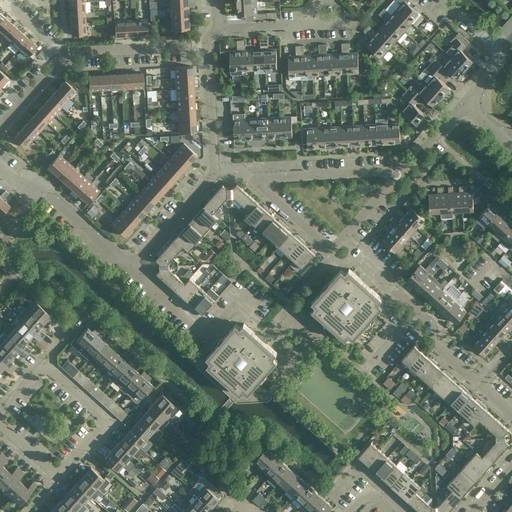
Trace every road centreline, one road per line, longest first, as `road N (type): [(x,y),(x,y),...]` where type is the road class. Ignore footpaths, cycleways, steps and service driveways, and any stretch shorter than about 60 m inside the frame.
road 1 (residential): [(253,308),(240,297),(206,335),(130,268)]
road 2 (residential): [(130,268),(38,184),(15,183),(0,170)]
road 3 (residential): [(42,364),(105,421),(55,476)]
road 4 (residential): [(253,180),(398,175)]
road 5 (residential): [(64,52),(206,43)]
road 6 (residential): [(213,171),(206,43)]
road 7 (residential): [(130,268),(213,171)]
road 8 (residential): [(219,30),(343,21)]
